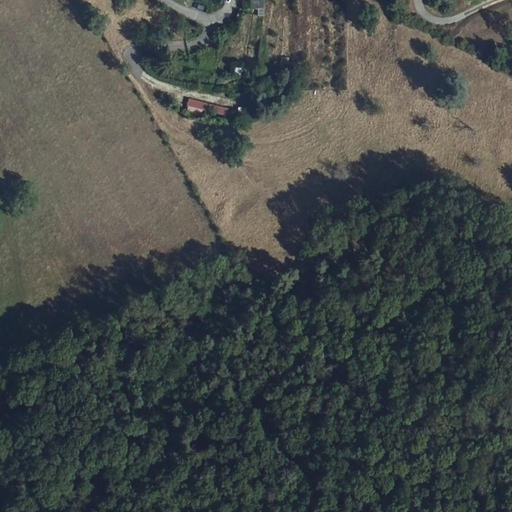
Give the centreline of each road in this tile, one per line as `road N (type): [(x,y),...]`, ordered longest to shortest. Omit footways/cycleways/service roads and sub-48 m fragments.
road 1 (track): [(238,349),(364,282),(462,274),(511,252)]
road 2 (track): [(364,511),(385,484),(386,442),(414,385),(511,307)]
